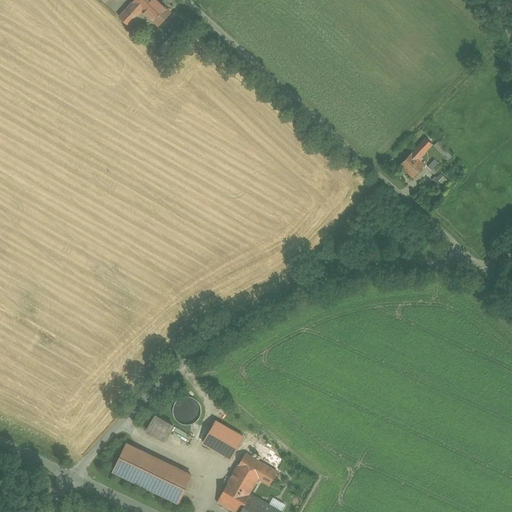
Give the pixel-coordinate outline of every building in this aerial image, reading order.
[(134,0),(119,17),(128,25),(142,10),(150,0),(134,0)] [(157,0),(150,0),(142,10),(158,25),(171,12),(157,0)] [(413,179),(426,166),(418,159),(432,145),(425,138),(398,164),(413,179)] [(447,160),(451,156),(437,141),(432,146),(447,160)] [(432,170),(437,162),(432,159),(427,166),(432,170)] [(435,178),(442,185),(447,181),(440,173),(435,178)] [(165,440),(171,423),(150,414),(143,432),(165,440)] [(241,442),(226,433),(223,440),(207,431),(201,442),(231,459),(241,442)] [(245,453),(217,501),(235,511),(240,511),(250,495),(248,494),(258,478),(270,485),(277,472),(245,453)] [(199,486),(169,471),(165,477),(160,488),(191,503),(199,486)] [(165,477),(155,472),(149,482),(160,488),(165,477)] [(262,502),(250,495),(240,511),(279,511),(262,502)]
